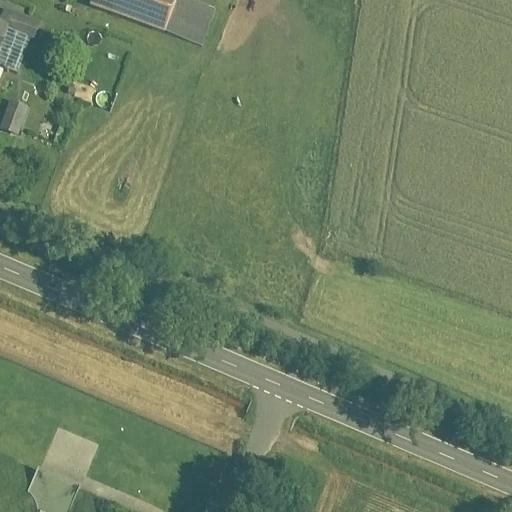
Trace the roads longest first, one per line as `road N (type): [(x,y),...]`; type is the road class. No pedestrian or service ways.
road 1 (secondary): [(285,391),(0,270)]
road 2 (secondary): [(511,487),(285,391)]
road 3 (unclassified): [(285,391),(237,511)]
